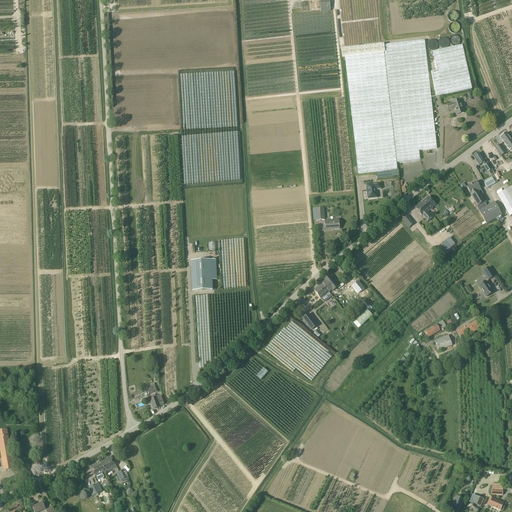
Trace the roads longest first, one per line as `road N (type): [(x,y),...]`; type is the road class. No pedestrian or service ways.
road 1 (unclassified): [(131,431),(219,372),(296,291),(511,120)]
road 2 (unclassified): [(131,431),(102,0)]
road 3 (unclassified): [(0,500),(131,431)]
